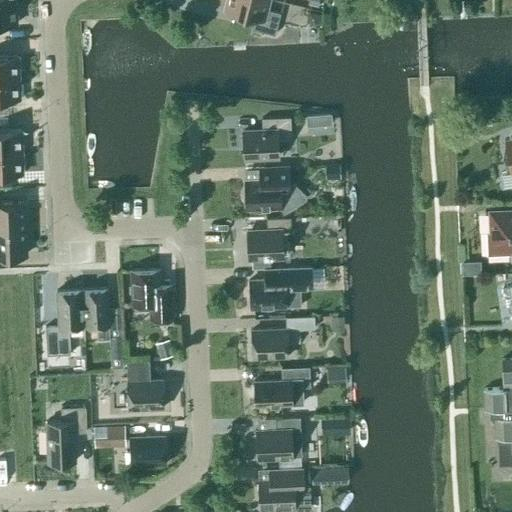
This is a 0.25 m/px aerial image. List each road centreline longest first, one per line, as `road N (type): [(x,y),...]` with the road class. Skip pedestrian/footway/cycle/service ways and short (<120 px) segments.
road 1 (residential): [(191,232),(64,232),(51,29),(65,0)]
road 2 (residential): [(116,496),(166,493),(188,471),(196,445),(191,232)]
